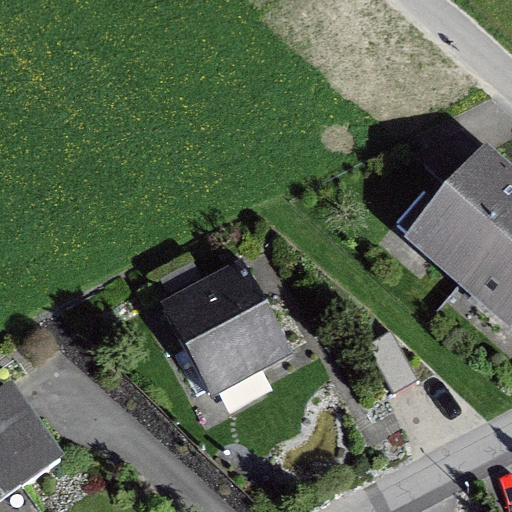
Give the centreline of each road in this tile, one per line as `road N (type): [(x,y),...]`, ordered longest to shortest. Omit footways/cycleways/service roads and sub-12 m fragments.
road 1 (residential): [(372,511),(511,436)]
road 2 (residential): [(511,82),(418,0)]
